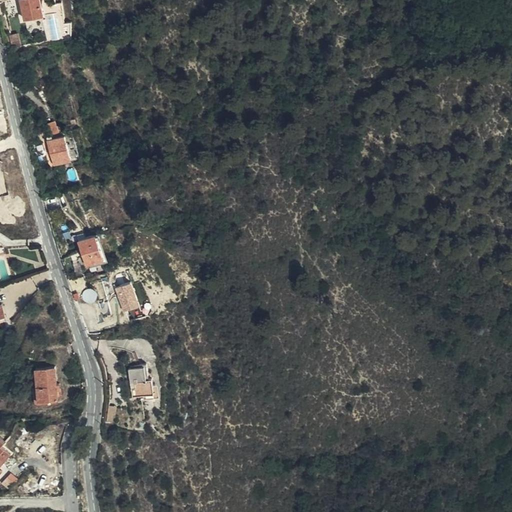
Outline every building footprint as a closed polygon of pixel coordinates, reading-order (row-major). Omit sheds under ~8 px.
[(19,0),(23,21),(42,18),(39,0),(19,0)] [(62,4),(56,5),(60,41),(72,40),(71,23),(64,24),(62,4)] [(64,134),(47,139),(54,161),(71,156),(64,134)] [(103,260),(96,237),(80,242),(87,265),(103,260)] [(63,263),(67,274),(78,270),(74,258),(63,263)] [(116,285),(124,310),(141,305),(133,280),(116,285)] [(54,364),(34,365),(37,398),(57,397),(54,364)] [(130,399),(135,398),(140,397),(154,394),(151,379),(145,380),(142,365),(124,367),(130,399)] [(0,463),(10,453),(1,444),(4,441),(0,437),(0,463)] [(8,472),(0,481),(0,483),(6,489),(16,479),(8,472)]
